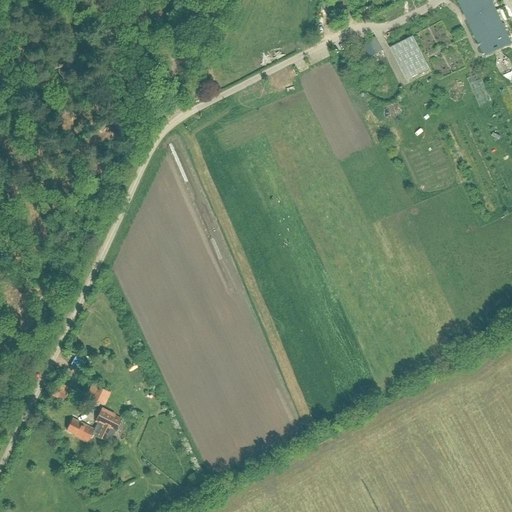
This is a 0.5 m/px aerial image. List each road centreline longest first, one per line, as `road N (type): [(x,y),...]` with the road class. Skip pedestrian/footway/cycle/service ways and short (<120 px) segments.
road 1 (unclassified): [(169,127),(155,140),(0,465)]
road 2 (track): [(165,0),(174,53),(169,127)]
